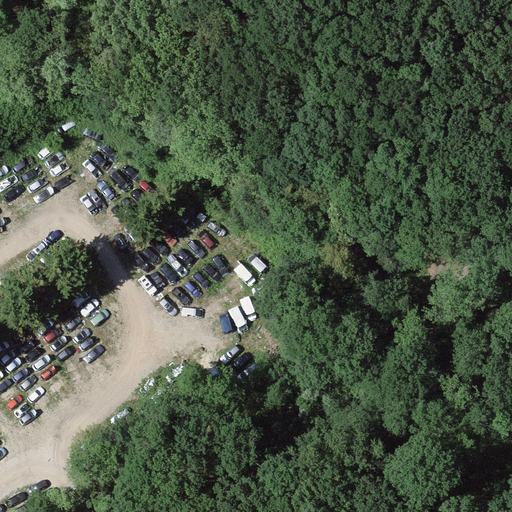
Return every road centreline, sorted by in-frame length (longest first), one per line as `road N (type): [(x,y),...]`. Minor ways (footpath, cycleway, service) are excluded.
road 1 (track): [(3,0),(307,222),(422,279)]
road 2 (track): [(417,511),(398,462),(392,394),(422,279)]
